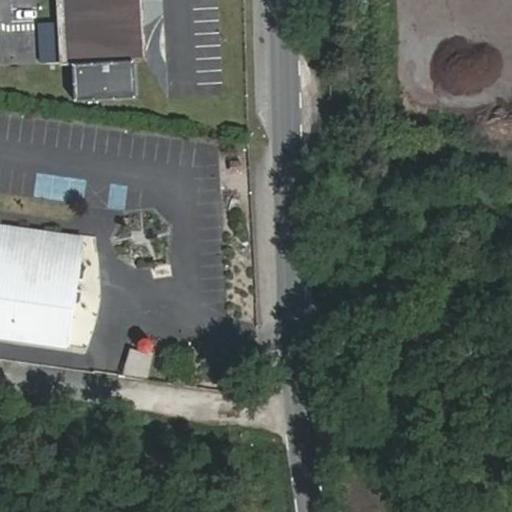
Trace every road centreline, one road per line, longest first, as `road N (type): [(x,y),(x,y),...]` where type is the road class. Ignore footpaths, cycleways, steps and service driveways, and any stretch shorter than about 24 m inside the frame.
road 1 (track): [(0,380),(305,422),(511,439)]
road 2 (tertiary): [(286,0),(289,178),(319,511)]
